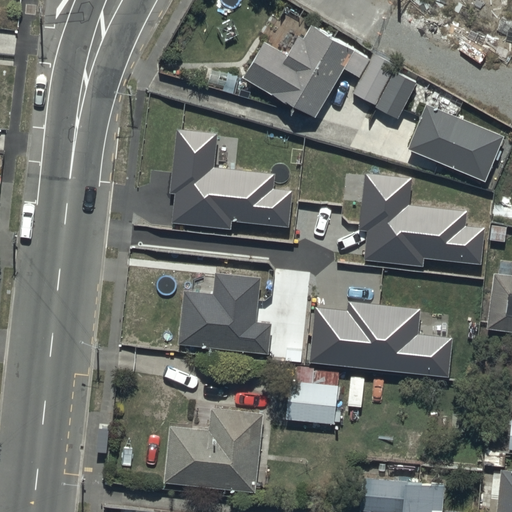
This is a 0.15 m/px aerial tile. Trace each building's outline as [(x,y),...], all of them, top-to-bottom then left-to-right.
[(398,0),(399,0),(422,14),(430,0),(398,0)] [(432,23),(423,47),(478,70),(494,32),(511,39),(511,8),(507,6),(509,0),(446,0),(437,25),(432,23)] [(220,69),(214,67),(210,84),(269,103),(273,89),(316,113),(344,62),(362,72),(353,89),(398,114),(419,77),(396,64),(398,60),(375,48),(371,56),(311,23),(306,33),(300,29),(289,49),(266,36),(246,72),(238,74),(220,69)] [(426,99),(407,144),(486,177),(505,132),(457,111),(460,103),(437,93),(433,102),(426,99)] [(220,133),(177,129),(168,220),(288,232),(292,193),(275,191),(277,173),(216,167),(220,133)] [(412,178),(368,174),(363,229),(370,230),(367,258),(426,264),(426,259),(485,265),(489,227),(467,225),(468,210),(409,204),(412,178)] [(186,286),(182,338),(182,342),(271,349),(273,318),(258,317),(261,271),(217,267),(215,288),(186,286)] [(511,325),(511,269),(492,267),(486,322),(511,325)] [(347,311),(315,308),(309,363),(448,378),(453,339),(417,335),(420,309),(349,301),(347,311)] [(340,369),(295,363),(293,378),(290,377),(286,416),(334,421),(340,369)] [(172,420),(166,477),(257,485),(265,407),(213,402),(211,424),(172,420)] [(511,511),(511,465),(500,464),(494,511),(511,511)] [(444,479),(360,471),(359,506),(393,509),(393,511),(457,511),(458,509),(443,508),(444,479)]
